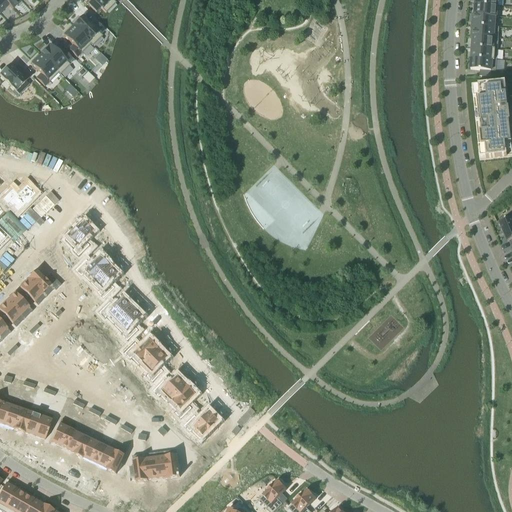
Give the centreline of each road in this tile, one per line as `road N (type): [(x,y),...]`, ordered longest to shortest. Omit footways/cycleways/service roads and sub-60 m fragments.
road 1 (residential): [(82,196),(171,333),(229,398)]
road 2 (tertiary): [(472,214),(449,87),(452,0)]
